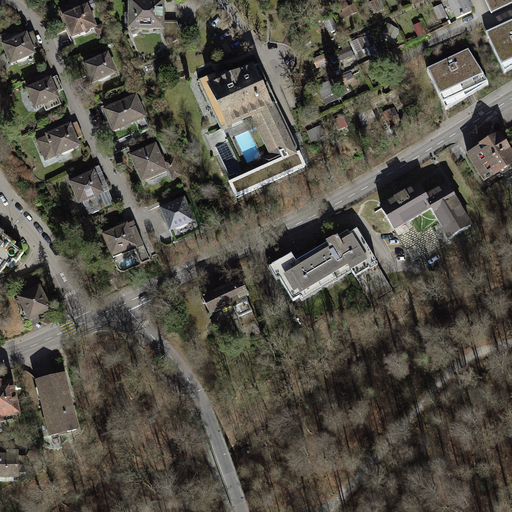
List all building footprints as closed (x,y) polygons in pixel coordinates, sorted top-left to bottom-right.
[(465,0),(445,0),(454,19),(471,12),(465,0)] [(511,0),(485,0),(491,13),(511,2),(511,0)] [(163,1),(129,1),(130,29),(132,34),(142,28),(167,28),(167,23),(163,23),(163,1)] [(96,27),(85,2),(78,5),(77,2),(66,7),(67,10),(62,12),(72,37),(94,28),(96,27)] [(443,3),(434,8),(441,22),(450,17),(443,3)] [(511,21),(485,34),(505,74),(511,69),(511,21)] [(167,28),(173,41),(183,37),(177,23),(167,23),(167,28)] [(102,24),(96,27),(94,28),(99,39),(107,35),(102,24)] [(391,38),(395,27),(387,24),(383,35),(391,38)] [(415,28),(421,36),(427,32),(420,24),(415,28)] [(32,33),(26,35),(31,49),(38,46),(32,33)] [(369,33),(329,52),(335,65),(376,46),(369,33)] [(31,49),(26,35),(3,45),(11,63),(33,53),(31,49)] [(468,51),(427,71),(445,110),(488,83),(468,51)] [(318,68),(330,63),(326,53),(314,58),(318,68)] [(115,73),(107,55),(85,64),(92,82),(115,73)] [(215,72),(197,80),(221,129),(232,124),(233,127),(243,122),(242,120),(251,115),(274,163),(243,178),(239,180),(230,184),(237,198),(305,166),(270,91),(264,94),(257,80),(264,76),(259,64),(219,82),(215,72)] [(56,77),(49,80),(55,93),(62,90),(56,77)] [(55,93),(49,80),(27,90),(35,108),(43,104),(46,111),(60,105),(55,93)] [(150,129),(135,97),(104,110),(113,131),(135,122),(140,133),(150,129)] [(359,113),(365,126),(379,119),(372,106),(359,113)] [(396,106),(385,110),(389,122),(401,118),(396,106)] [(76,122),(69,125),(76,139),(82,136),(76,122)] [(76,139),(69,125),(46,135),(47,137),(37,141),(45,160),(79,146),(76,139)] [(511,154),(500,135),(467,155),(483,181),(500,170),(502,174),(511,168),(509,164),(511,162),(511,154)] [(243,178),(227,143),(217,148),(230,176),(235,173),(239,180),(243,178)] [(166,170),(155,145),(131,156),(142,181),(166,170)] [(109,190),(99,167),(91,170),(92,172),(70,182),(79,203),(82,201),(88,215),(101,210),(95,196),(109,190)] [(469,226),(445,185),(424,198),(430,208),(438,221),(448,238),(469,226)] [(417,186),(380,208),(393,230),(409,220),(430,208),(424,198),(417,186)] [(184,200),(160,210),(168,230),(192,221),(184,200)] [(409,220),(393,230),(411,260),(448,238),(438,221),(417,233),(409,220)] [(118,228),(103,235),(118,269),(119,270),(120,271),(122,271),(124,271),(150,260),(133,222),(126,225),(125,222),(116,226),(118,228)] [(0,230),(0,266),(4,269),(6,266),(8,267),(13,261),(16,263),(23,253),(14,246),(16,244),(3,234),(4,233),(0,230)] [(292,255),(272,267),(292,301),(350,267),(354,274),(357,272),(375,261),(357,230),(340,240),(337,236),(327,242),(329,246),(297,265),(292,255)] [(375,261),(357,272),(371,296),(390,285),(375,261)] [(241,280),(202,299),(210,315),(231,305),(238,319),(252,312),(245,297),(248,296),(241,280)] [(39,287),(18,297),(24,309),(22,314),(24,318),(29,319),(31,323),(39,318),(38,316),(50,309),(39,287)] [(64,376),(38,382),(50,436),(76,430),(64,376)] [(12,382),(0,384),(0,422),(2,422),(1,417),(19,413),(17,406),(18,404),(17,400),(16,399),(12,382)] [(18,455),(0,454),(0,476),(17,477),(17,472),(26,472),(25,458),(18,458),(18,455)]
